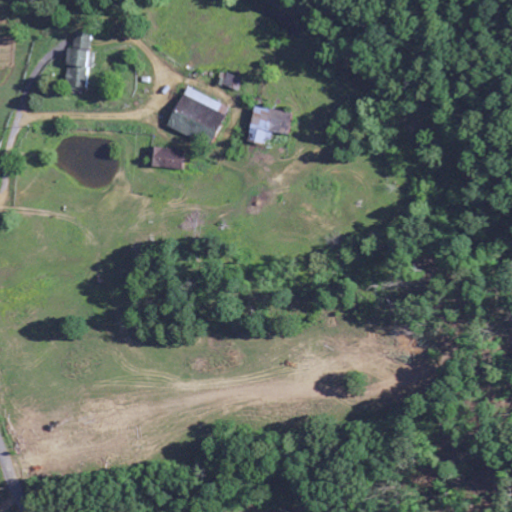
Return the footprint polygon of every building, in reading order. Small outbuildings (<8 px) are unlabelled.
[(90,35),(74,33),(72,51),(67,50),(61,89),(84,93),(88,69),(92,69),(95,54),(88,53),(90,35)] [(235,93),(240,80),(218,72),(214,85),(235,93)] [(225,109),(183,86),(162,125),(203,148),(225,109)] [(290,115),(250,108),(244,143),(267,147),(269,134),(287,137),(290,115)] [(143,167),(176,172),(179,153),(146,148),(143,167)]
